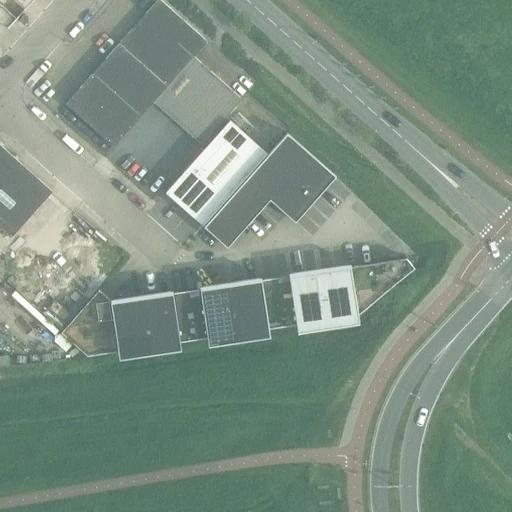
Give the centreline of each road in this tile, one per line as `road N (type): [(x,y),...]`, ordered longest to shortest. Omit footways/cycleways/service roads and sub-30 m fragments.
road 1 (unclassified): [(325,245),(169,266),(0,109)]
road 2 (tertiary): [(244,0),(414,149)]
road 3 (tertiary): [(456,337),(423,357),(403,387),(381,455),(380,511)]
road 4 (tertiary): [(410,511),(414,430),(456,337)]
road 5 (tertiary): [(414,149),(450,197),(511,254)]
road 6 (unclassified): [(0,93),(77,0)]
